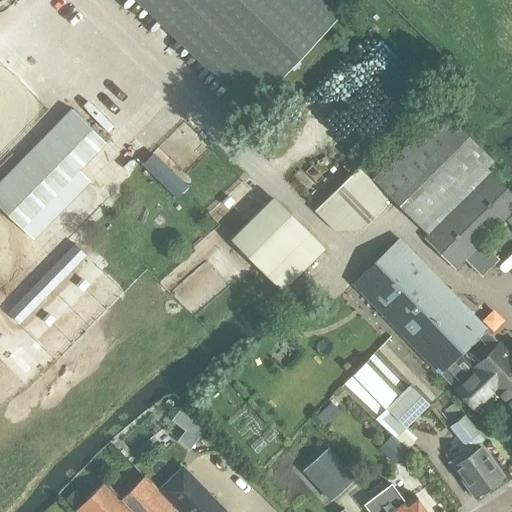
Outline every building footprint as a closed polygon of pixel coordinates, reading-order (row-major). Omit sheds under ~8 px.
[(134,0),(248,109),(338,17),(333,12),(321,0),(134,0)] [(72,108),(0,181),(0,206),(23,229),(107,143),(72,108)] [(371,178),(388,195),(427,235),(424,237),(455,268),(464,258),(481,276),(499,258),(481,241),(511,210),(511,192),(487,168),(494,161),(442,108),(371,178)] [(358,166),(314,210),(335,232),(358,231),(385,204),(382,201),(388,195),(371,178),(371,179),(358,166)] [(281,291),(301,272),(325,248),(273,197),(229,240),(281,291)] [(19,318),(89,252),(72,234),(2,300),(19,318)] [(511,354),(511,355),(487,330),(399,238),(353,283),(456,389),(454,390),(473,409),(474,408),(473,408),(494,388),(506,399),(504,403),(511,411),(511,354)] [(352,375),(340,387),(395,438),(405,427),(429,405),(443,390),(391,335),(352,375)] [(467,441),(479,431),(465,414),(453,423),(467,441)] [(204,431),(193,420),(185,431),(177,442),(189,450),(204,431)] [(462,459),(459,454),(449,461),(474,496),(502,476),(480,445),(462,459)] [(330,501),(357,478),(328,447),(302,470),(330,501)] [(182,469),(159,492),(179,511),(222,511),(223,511),(182,469)] [(76,488),(65,499),(75,509),(77,511),(179,511),(159,492),(143,475),(120,497),(104,481),(86,499),(76,488)] [(404,500),(391,483),(363,503),(369,511),(426,511),(413,493),(404,500)]
